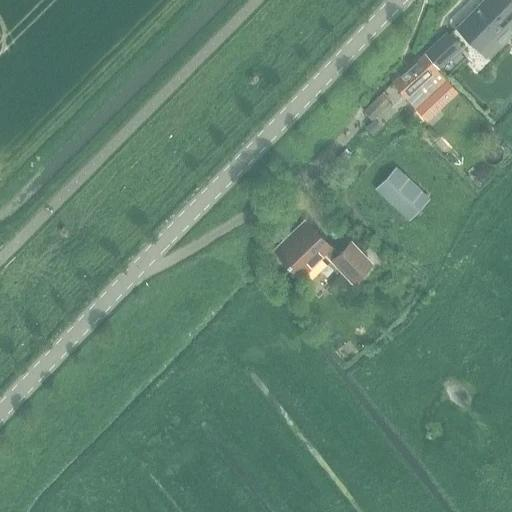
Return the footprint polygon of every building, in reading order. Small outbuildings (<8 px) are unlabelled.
[(480,50),(492,38),(493,39),(494,39),(497,43),(511,29),(508,25),(507,24),(511,18),(511,0),(481,0),(455,27),(456,28),(457,27),(480,50)] [(446,32),(422,54),(436,68),(460,46),(453,38),(446,32)] [(445,78),(436,68),(422,54),(400,75),(392,82),(405,96),(405,97),(415,107),(427,96),(427,95),(445,78)] [(442,87),(430,93),(436,105),(448,98),(442,87)] [(371,119),(389,103),(380,94),(363,110),(371,119)] [(374,118),(365,126),(372,134),(381,126),(374,118)] [(408,218),(428,197),(396,168),(376,189),(408,218)] [(332,246),(305,218),(273,249),(299,277),(332,246)] [(335,254),(357,277),(371,263),(349,240),(335,254)]
